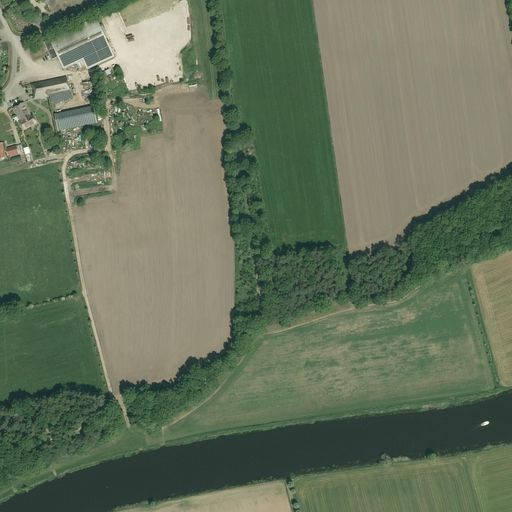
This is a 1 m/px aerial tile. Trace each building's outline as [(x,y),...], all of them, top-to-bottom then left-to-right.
[(50,40),(44,42),(52,60),(58,57),(64,70),(83,61),(87,70),(114,57),(96,18),(49,40),(50,40)] [(175,19),(171,21),(177,31),(181,28),(175,19)] [(140,28),(145,31),(148,26),(152,28),(156,23),(151,20),(148,25),(144,22),(140,28)] [(155,56),(148,59),(151,68),(153,67),(156,74),(161,72),(155,56)] [(50,96),(51,103),(71,99),(66,77),(31,84),(34,100),(50,96)] [(30,119),(33,125),(37,123),(32,115),(31,116),(24,103),(18,106),(26,122),(30,119)] [(26,122),(18,106),(13,108),(20,121),(19,122),(23,131),(33,125),(30,119),(26,122)] [(93,107),(55,115),(58,131),(90,125),(97,123),(93,107)] [(2,143),(0,143),(0,159),(6,158),(6,157),(18,153),(16,147),(6,149),(5,143),(2,144),(2,143)]
